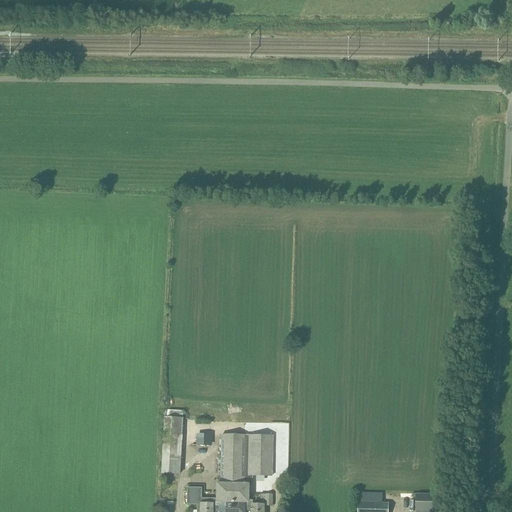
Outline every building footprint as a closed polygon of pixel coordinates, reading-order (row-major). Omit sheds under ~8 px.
[(164,417),(161,474),(162,475),(162,478),(170,479),(170,475),(180,476),(183,418),(164,417)] [(187,488),(187,504),(197,505),(196,511),(212,511),(217,511),(244,511),(251,511),(263,511),(263,506),(273,507),(273,495),(260,494),(260,505),(252,505),(252,500),(248,500),(249,497),(250,497),(250,491),(249,491),(249,485),(252,485),(252,477),(272,477),(273,436),(221,435),(220,483),(216,483),(215,496),(215,499),(201,499),(201,488),(187,488)] [(196,435),(196,445),(211,445),(211,435),(196,435)] [(411,509),(411,491),(397,492),(397,510),(411,509)] [(359,503),(358,511),(388,511),(389,504),(387,504),(383,503),(383,494),(359,493),(359,503)] [(437,495),(417,495),(417,511),(437,511),(437,495)]
